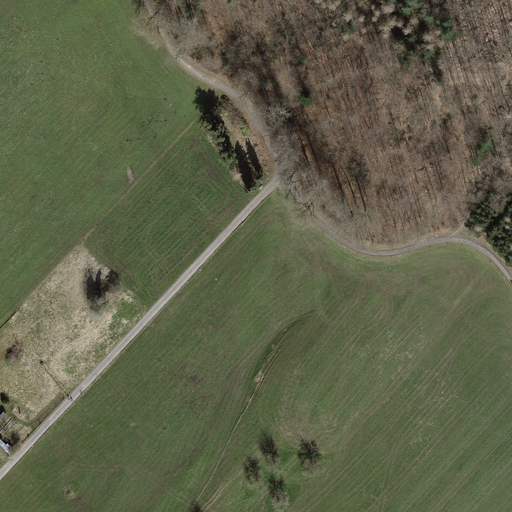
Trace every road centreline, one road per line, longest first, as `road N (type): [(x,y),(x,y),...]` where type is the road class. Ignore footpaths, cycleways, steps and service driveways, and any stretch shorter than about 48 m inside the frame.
road 1 (track): [(141,0),(187,70),(247,110),(280,179),(340,240),(386,252),(452,236)]
road 2 (track): [(280,179),(0,473)]
